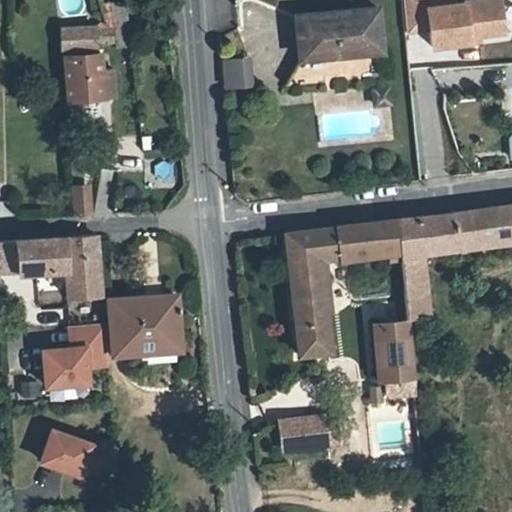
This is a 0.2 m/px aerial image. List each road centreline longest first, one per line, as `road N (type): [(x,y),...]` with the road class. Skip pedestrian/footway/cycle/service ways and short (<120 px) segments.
road 1 (residential): [(204,219),(511,188)]
road 2 (residential): [(240,511),(204,219)]
road 3 (residential): [(204,219),(185,0)]
road 4 (residential): [(0,226),(204,219)]
